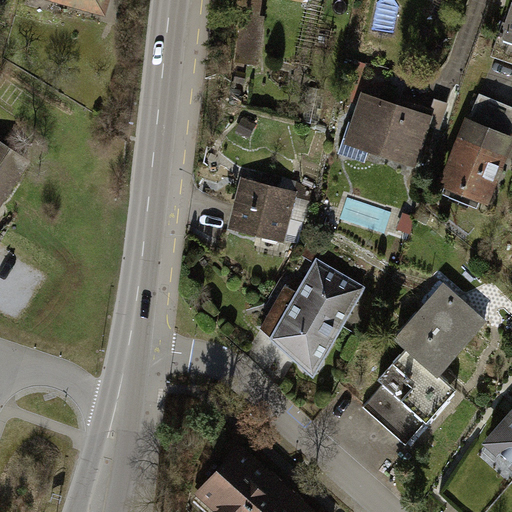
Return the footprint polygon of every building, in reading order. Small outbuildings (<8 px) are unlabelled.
[(45,0),(44,4),(100,20),(105,0),(45,0)] [(511,0),(510,0),(502,23),(511,26),(511,0)] [(239,7),(236,60),(262,61),(264,8),(239,7)] [(361,91),(344,141),(415,165),(434,109),(403,99),(401,104),(361,91)] [(511,105),(479,92),(445,179),(488,195),(511,133),(511,105)] [(0,146),(0,207),(28,165),(0,146)] [(241,175),(227,225),(284,241),(298,191),(241,175)] [(317,258),(272,332),(313,372),(367,286),(317,258)] [(445,283),(398,333),(409,343),(438,370),(485,319),(445,283)] [(438,370),(409,343),(378,378),(383,383),(363,404),(406,443),(457,388),(438,370)] [(511,400),(477,439),(511,469),(511,400)] [(319,511),(235,440),(189,493),(211,511),(319,511)]
